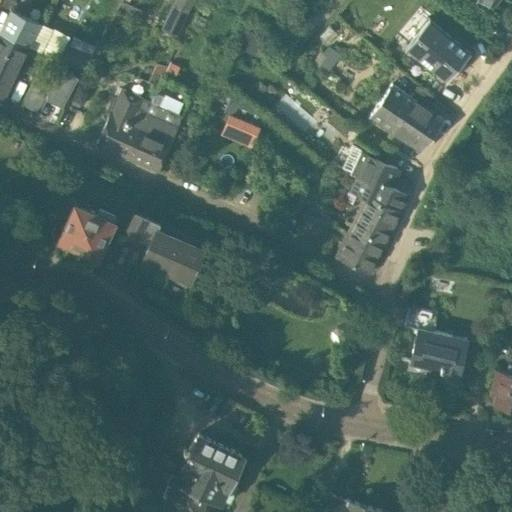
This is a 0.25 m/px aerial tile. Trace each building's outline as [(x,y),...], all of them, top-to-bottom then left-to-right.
[(174,0),(161,28),(176,36),(193,0),(174,0)] [(124,2),(121,7),(140,16),(143,12),(124,2)] [(0,62),(22,14),(22,13),(10,7),(0,27),(0,62)] [(0,62),(0,98),(3,100),(39,22),(22,14),(0,62)] [(429,18),(405,47),(446,81),(447,80),(470,52),(430,18),(429,18)] [(70,35),(53,27),(41,52),(58,60),(66,42),(70,35)] [(239,47),(259,56),(268,38),(248,28),(239,47)] [(66,42),(58,60),(82,71),(91,54),(66,42)] [(311,49),(304,59),(311,64),(320,70),(327,60),(311,49)] [(170,61),(164,73),(174,78),(179,66),(170,61)] [(157,63),(153,72),(162,76),(166,65),(157,63)] [(37,73),(23,104),(40,111),(46,98),(62,105),(75,77),(55,67),(50,79),(37,73)] [(308,70),(302,78),(311,86),(318,78),(308,70)] [(392,82),(383,95),(393,102),(389,108),(429,136),(442,117),(421,103),(429,92),(417,84),(410,95),(392,82)] [(85,86),(79,83),(71,99),(83,104),(88,93),(85,86)] [(124,155),(147,100),(120,88),(96,143),(124,155)] [(230,111),(222,131),(251,143),(260,124),(266,109),(231,94),(224,109),(230,111)] [(420,148),(429,136),(389,108),(393,102),(383,95),(370,113),(420,148)] [(157,170),(182,115),(147,100),(124,155),(157,170)] [(373,156),(381,144),(360,128),(350,143),(361,149),(370,156),(370,155),(373,156)] [(361,149),(350,174),(359,178),(361,173),(374,179),(388,187),(383,198),(379,196),(363,228),(384,238),(404,199),(407,193),(390,185),(399,169),(383,161),(373,156),(370,155),(370,156),(361,149)] [(365,196),(346,234),(358,240),(363,228),(379,196),(383,198),(388,187),(374,179),(361,173),(359,178),(353,190),(365,196)] [(288,222),(296,205),(271,192),(262,208),(288,222)] [(322,196),(318,205),(325,208),(329,200),(322,196)] [(97,211),(74,201),(58,240),(98,257),(115,219),(114,218),(116,213),(99,206),(97,211)] [(334,209),(330,214),(337,219),(341,213),(334,209)] [(135,212),(124,233),(149,244),(140,263),(189,284),(203,250),(157,230),(160,223),(135,212)] [(308,214),(299,232),(312,238),(320,220),(308,214)] [(346,234),(336,255),(368,271),(384,238),(363,228),(358,240),(346,234)] [(404,357),(401,369),(429,375),(430,370),(457,377),(466,337),(434,329),(438,311),(408,304),(404,324),(418,327),(411,359),(404,357)] [(330,330),(329,336),(332,341),(338,342),(343,339),(344,333),(341,328),(335,327),(330,330)] [(494,403),(507,405),(509,409),(511,411),(511,362),(508,362),(507,370),(494,368),(491,392),(496,393),(494,403)] [(200,431),(176,476),(172,474),(162,495),(164,496),(163,499),(178,506),(179,510),(184,511),(199,511),(208,494),(220,499),(221,497),(230,501),(238,483),(229,479),(243,451),(200,431)] [(153,458),(143,453),(135,471),(134,471),(139,486),(146,483),(144,487),(152,491),(157,482),(151,479),(148,468),(153,458)] [(351,511),(355,501),(331,493),(324,511),(351,511)] [(387,511),(355,501),(351,511),(387,511)]
